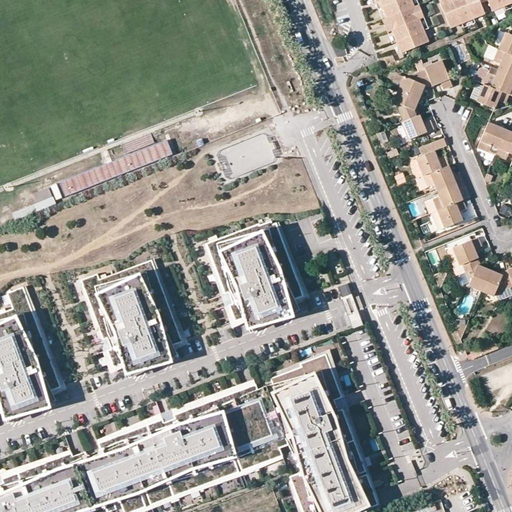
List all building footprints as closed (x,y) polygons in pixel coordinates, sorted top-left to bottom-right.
[(426,45),(417,23),(412,11),(407,0),(375,0),(385,22),(390,34),(399,57),(426,45)] [(446,0),(437,4),(447,31),(482,17),(478,6),(475,0),(446,0)] [(511,3),(511,0),(483,0),(485,4),(488,13),(511,3)] [(502,8),(495,11),(498,20),(506,17),(502,8)] [(417,9),(412,11),(417,23),(422,20),(417,9)] [(384,37),(390,34),(385,22),(379,24),(384,37)] [(511,54),(511,34),(506,33),(499,50),(511,54)] [(494,61),(501,64),(499,70),(511,75),(511,54),(499,50),(494,61)] [(390,54),(382,58),(385,66),(394,62),(390,54)] [(424,63),(422,58),(413,61),(416,67),(424,63)] [(426,67),(427,69),(432,82),(433,85),(442,82),(445,89),(454,85),(444,60),(426,67)] [(475,80),(484,84),(490,70),(483,67),(479,69),(475,80)] [(490,70),(484,84),(510,95),(511,89),(511,75),(499,70),(492,67),(490,70)] [(408,77),(404,76),(404,77),(399,89),(394,101),(398,103),(405,121),(417,116),(415,110),(416,109),(426,85),(432,82),(427,69),(408,77)] [(399,89),(404,77),(397,74),(392,86),(399,89)] [(484,84),(477,101),(495,109),(498,100),(506,103),(510,95),(484,84)] [(420,115),(417,116),(405,121),(402,122),(409,140),(435,130),(431,122),(424,124),(420,115)] [(506,131),(489,123),(477,148),(495,156),(506,131)] [(401,126),(397,128),(404,143),(408,141),(401,126)] [(511,133),(506,131),(495,156),(506,161),(510,153),(511,154),(511,133)] [(263,133),(216,151),(226,178),(273,160),(263,133)] [(446,145),(444,140),(430,145),(432,150),(446,145)] [(168,141),(59,179),(64,194),(174,156),(168,141)] [(438,160),(435,152),(417,158),(424,176),(449,166),(446,157),(438,160)] [(456,184),(449,166),(424,176),(428,188),(435,185),(438,191),(456,184)] [(398,185),(406,182),(403,172),(394,176),(398,185)] [(424,176),(417,180),(421,190),(428,188),(424,176)] [(56,183),(50,185),(57,199),(63,196),(56,183)] [(458,189),(456,184),(438,191),(440,197),(433,200),(438,211),(463,201),(458,189)] [(463,201),(471,198),(466,186),(458,189),(463,201)] [(51,187),(35,192),(38,203),(12,211),(14,219),(56,205),(51,187)] [(433,200),(426,202),(431,214),(438,211),(433,200)] [(466,210),(463,201),(438,211),(445,228),(463,221),(460,213),(466,210)] [(501,215),(509,215),(510,206),(502,206),(501,215)] [(438,231),(445,228),(438,211),(431,214),(438,231)] [(228,306),(234,323),(303,297),(276,224),(272,225),(271,222),(259,226),(259,225),(205,244),(224,295),(228,294),(232,304),(228,306)] [(420,225),(423,233),(431,230),(428,222),(420,225)] [(234,323),(228,306),(225,307),(232,327),(245,322),(250,334),(299,311),(296,305),(309,299),(278,223),(276,224),(303,297),(234,323)] [(447,244),(449,249),(471,239),(469,234),(447,244)] [(460,266),(463,265),(475,260),(478,259),(474,250),(482,247),(478,238),(453,248),(460,266)] [(224,295),(205,244),(202,246),(221,297),(224,295)] [(460,266),(453,248),(447,250),(454,268),(460,266)] [(154,259),(152,260),(182,341),(114,367),(108,350),(103,352),(111,373),(126,368),(130,378),(178,355),(176,348),(189,343),(154,259)] [(97,274),(82,279),(104,339),(108,337),(112,348),(108,350),(114,367),(182,341),(152,260),(100,279),(97,274)] [(470,283),(469,287),(493,298),(494,295),(511,287),(511,283),(508,275),(502,277),(477,266),(475,260),(463,265),(470,283)] [(444,273),(435,277),(441,291),(447,278),(444,273)] [(104,339),(82,279),(79,281),(99,340),(104,339)] [(0,409),(0,414),(4,413),(8,423),(57,400),(55,393),(67,389),(26,286),(23,287),(61,387),(0,409)] [(344,286),(339,288),(342,297),(348,295),(344,286)] [(0,409),(61,387),(23,287),(8,292),(14,308),(0,313),(0,409)] [(216,309),(219,321),(226,320),(223,307),(216,309)] [(330,350),(270,374),(271,379),(302,367),(301,364),(326,355),(342,397),(345,396),(330,350)] [(241,468),(242,470),(282,455),(279,448),(290,444),(295,442),(305,470),(300,472),(290,476),(303,511),(356,511),(378,504),(375,498),(342,409),(338,410),(335,400),(342,397),(326,355),(301,364),(302,367),(271,379),(273,384),(258,390),(256,384),(251,386),(174,415),(176,419),(170,421),(164,423),(163,419),(99,443),(101,449),(87,454),(86,452),(73,456),(72,453),(2,479),(3,483),(0,484),(0,511),(108,511),(116,508),(114,502),(120,500),(124,511),(128,511),(146,506),(145,504),(150,502),(151,504),(239,471),(238,469),(241,468)] [(249,382),(172,409),(174,415),(251,386),(256,384),(254,380),(249,382)] [(349,406),(342,409),(375,498),(378,504),(356,511),(303,511),(290,476),(287,477),(298,511),(366,511),(381,507),(349,406)] [(163,419),(161,413),(98,439),(99,443),(163,419)] [(295,442),(290,444),(300,472),(305,470),(295,442)] [(71,449),(0,472),(2,479),(72,453),(71,449)] [(146,506),(128,511),(141,511),(283,458),(282,455),(242,470),(239,471),(151,504),(146,506)]
